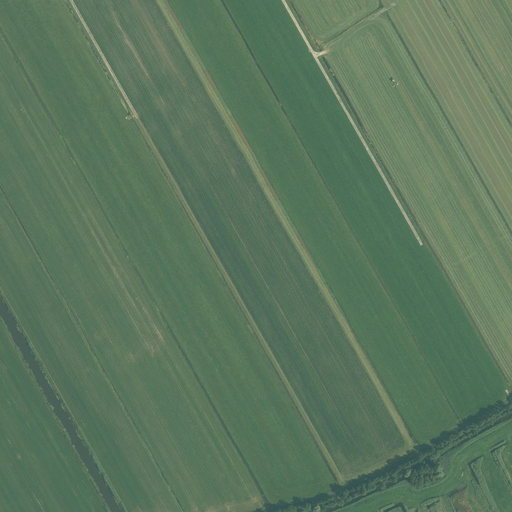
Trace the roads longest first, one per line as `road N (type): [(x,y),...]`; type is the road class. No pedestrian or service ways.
road 1 (track): [(282,0),(422,246)]
road 2 (track): [(70,0),(137,117)]
